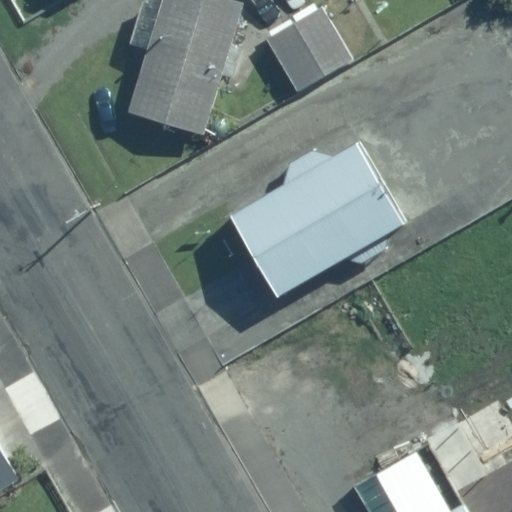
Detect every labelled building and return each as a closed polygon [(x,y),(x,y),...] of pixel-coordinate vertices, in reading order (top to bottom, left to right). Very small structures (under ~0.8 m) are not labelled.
[(158,0),(123,110),(199,134),(241,0),(158,0)] [(322,0),(260,35),(273,59),(293,95),(357,59),(323,0),(322,0)] [(292,298),(358,260),(371,263),(393,250),(398,236),(420,225),(371,143),(346,157),(321,151),(298,164),(293,187),(244,216),(292,298)] [(511,458),(511,389),(511,388),(442,432),(469,474),(477,469),(482,477),(511,458)] [(0,499),(34,480),(0,425),(0,499)] [(478,511),(472,501),(456,510),(457,511),(478,511)]
